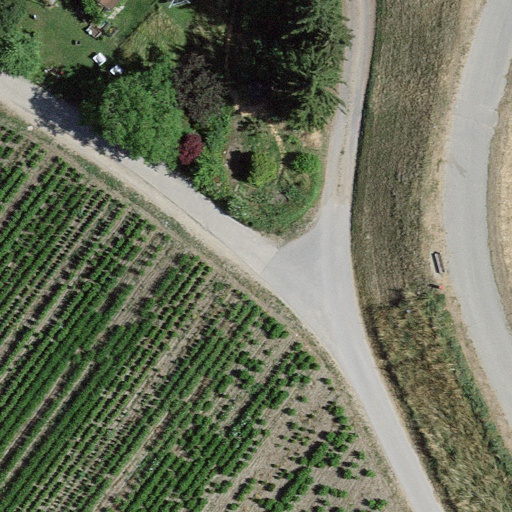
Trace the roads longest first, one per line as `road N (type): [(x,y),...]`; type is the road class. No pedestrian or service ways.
road 1 (track): [(356,0),(327,302),(430,511)]
road 2 (unclassified): [(511,378),(470,258),(467,152),(477,61),(500,0)]
